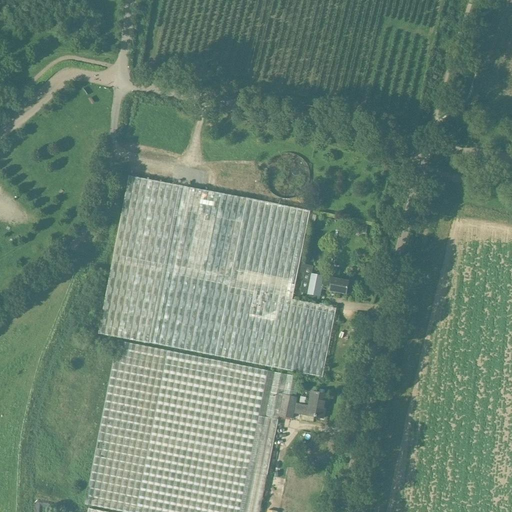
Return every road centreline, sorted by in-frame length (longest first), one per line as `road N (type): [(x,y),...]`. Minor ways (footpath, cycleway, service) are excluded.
road 1 (unclassified): [(347,511),(420,173)]
road 2 (unclassified): [(426,146),(120,83)]
road 3 (unclassified): [(0,309),(57,261),(95,210),(120,83)]
